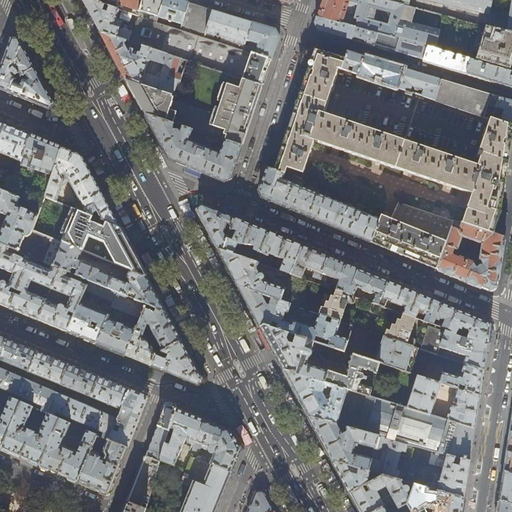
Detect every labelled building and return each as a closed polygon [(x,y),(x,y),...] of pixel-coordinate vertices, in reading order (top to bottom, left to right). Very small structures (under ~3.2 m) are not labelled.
[(164,0),(142,0),(138,15),(133,33),(113,26),(119,9),(115,8),(106,5),(101,4),(101,3),(98,2),(95,1),(90,0),(82,0),(100,33),(187,61),(262,86),(267,73),(271,60),(247,52),(242,50),(226,45),(213,40),(205,37),(178,29),(157,22),(159,16),(164,0)] [(118,0),(105,0),(107,0),(106,5),(115,8),(118,0)] [(142,0),(118,0),(115,8),(119,9),(121,10),(122,5),(134,9),(132,14),(138,15),(142,0)] [(186,3),(174,0),(164,0),(159,16),(180,23),(186,3)] [(349,0),(323,0),(322,4),(318,17),(338,23),(342,24),(349,0)] [(383,0),(363,0),(363,1),(359,0),(355,19),(358,20),(355,28),(356,28),(378,34),(394,39),(397,29),(404,5),(383,0)] [(383,0),(404,5),(409,6),(410,0),(424,0),(509,19),(507,33),(511,33),(511,0),(510,13),(506,12),(508,0),(383,0)] [(213,11),(186,3),(180,23),(178,29),(205,37),(213,11)] [(400,30),(397,29),(394,39),(378,34),(374,47),(384,50),(396,54),(396,53),(400,54),(404,42),(412,44),(419,46),(427,49),(437,14),(413,8),(403,41),(401,40),(402,36),(402,35),(402,34),(401,34),(401,33),(400,30)] [(231,17),(213,11),(205,37),(213,40),(214,35),(228,39),(226,45),(242,50),(245,40),(251,23),(231,17)] [(338,23),(318,17),(317,17),(314,23),(318,30),(331,34),(351,40),(356,28),(355,28),(344,25),(342,31),(339,30),(337,26),(338,23)] [(511,33),(507,33),(456,19),(448,44),(479,53),(476,62),(482,64),(487,65),(499,69),(507,71),(511,58),(511,57),(511,33)] [(275,30),(251,23),(245,40),(258,44),(257,46),(250,44),(247,52),(271,60),(279,37),(275,30)] [(378,34),(356,28),(351,40),(362,44),(374,47),(378,34)] [(187,61),(100,33),(126,79),(152,88),(158,90),(176,96),(187,61)] [(18,39),(11,39),(3,62),(0,69),(0,89),(5,92),(9,93),(13,83),(13,82),(16,80),(13,76),(18,73),(20,78),(24,76),(35,70),(27,55),(18,39)] [(412,44),(404,42),(400,54),(402,55),(417,59),(424,61),(428,49),(427,49),(419,46),(418,50),(411,48),(412,44)] [(431,50),(428,49),(424,61),(424,62),(442,68),(466,75),(471,61),(457,57),(456,62),(451,61),(453,56),(435,51),(431,50)] [(455,84),(441,80),(435,100),(435,101),(490,120),(479,156),(482,157),(478,166),(323,114),(338,69),(342,70),(342,69),(345,59),(328,54),(314,50),(311,60),(304,80),(297,103),(279,155),(274,171),(285,174),(296,179),(302,181),(315,141),(473,195),(464,223),(494,234),(500,215),(501,204),(511,135),(511,126),(500,122),(492,120),(493,115),(499,98),(483,93),(455,84)] [(356,54),(348,52),(345,59),(342,69),(350,72),(350,70),(348,69),(349,66),(355,68),(353,73),(359,75),(364,57),(356,54)] [(382,62),(364,57),(359,75),(372,79),(374,75),(376,76),(377,77),(378,78),(379,79),(380,79),(381,78),(382,77),(385,78),(383,83),(397,87),(402,69),(382,62)] [(476,62),(471,61),(466,75),(479,79),(495,84),(499,69),(487,65),(485,71),(480,70),(482,64),(476,62)] [(420,74),(402,69),(397,87),(410,92),(411,86),(415,87),(415,88),(415,89),(416,90),(417,90),(418,90),(420,90),(420,89),(423,90),(422,93),(420,92),(419,95),(435,100),(441,80),(420,74)] [(507,71),(499,69),(495,84),(508,88),(511,88),(511,79),(509,79),(511,73),(507,71)] [(43,84),(35,70),(24,76),(27,81),(24,81),(22,82),(21,83),(21,84),(21,87),(13,83),(9,93),(31,102),(49,110),(54,104),(43,84)] [(152,88),(126,79),(142,110),(150,112),(156,96),(150,94),(152,88)] [(176,96),(158,90),(156,96),(150,112),(150,115),(193,130),(207,135),(218,138),(225,141),(242,147),(246,135),(250,121),(176,96)] [(511,101),(506,100),(499,98),(493,115),(501,117),(500,122),(511,126),(511,101)] [(193,130),(150,115),(147,114),(145,115),(169,159),(194,169),(224,182),(231,179),(236,165),(242,147),(225,141),(219,154),(188,141),(193,130)] [(7,125),(0,122),(0,156),(1,154),(18,161),(14,173),(18,174),(20,166),(30,135),(7,125)] [(48,142),(30,135),(20,166),(52,179),(62,148),(48,142)] [(82,156),(62,148),(52,179),(49,187),(46,197),(57,201),(63,180),(68,178),(84,209),(83,212),(114,224),(120,227),(97,185),(82,156)] [(0,167),(0,176),(5,179),(1,191),(11,195),(18,174),(14,173),(0,167)] [(274,171),(267,168),(265,173),(259,191),(262,197),(283,206),(317,220),(325,197),(302,187),(304,182),(302,181),(296,179),(294,184),(283,179),(285,174),(274,171)] [(49,187),(18,174),(11,195),(41,207),(46,197),(49,187)] [(0,213),(8,217),(0,236),(0,243),(3,245),(9,248),(44,262),(53,239),(32,231),(41,207),(11,195),(1,191),(0,190),(0,213)] [(57,201),(46,197),(41,207),(32,231),(53,239),(83,251),(112,263),(110,260),(117,257),(120,262),(118,266),(130,271),(148,278),(140,263),(130,246),(126,238),(126,239),(126,238),(106,250),(107,247),(85,238),(92,219),(113,227),(114,224),(83,212),(57,201)] [(357,210),(325,197),(317,220),(344,231),(371,242),(381,219),(362,212),(364,206),(359,205),(357,210)] [(393,220),(382,215),(381,219),(371,242),(401,254),(436,269),(451,224),(452,219),(455,220),(458,214),(443,208),(440,215),(400,203),(393,220)] [(226,227),(231,229),(234,219),(218,212),(202,205),(197,211),(218,250),(223,252),(227,239),(225,233),(226,227)] [(234,219),(231,229),(227,239),(223,252),(233,255),(237,245),(253,248),(253,251),(260,254),(268,233),(255,227),(234,219)] [(459,227),(451,224),(436,269),(462,280),(490,291),(496,288),(500,263),(504,237),(494,234),(464,223),(460,222),(459,227)] [(289,241),(268,233),(260,254),(256,263),(259,264),(261,265),(263,257),(261,257),(262,255),(268,257),(269,255),(284,260),(279,271),(289,274),(290,275),(302,247),(289,241)] [(83,251),(53,239),(44,262),(52,265),(60,269),(67,272),(89,281),(118,293),(147,305),(166,313),(156,293),(148,278),(130,271),(127,278),(120,275),(118,280),(101,273),(101,271),(79,261),(83,251)] [(9,248),(3,245),(0,251),(0,268),(13,274),(9,283),(6,284),(6,283),(5,283),(5,282),(4,282),(3,282),(2,282),(1,282),(0,283),(0,282),(0,304),(9,308),(29,262),(7,253),(9,248)] [(315,252),(302,247),(290,275),(302,279),(307,268),(314,271),(315,273),(313,277),(319,280),(328,257),(315,252)] [(223,252),(218,250),(232,275),(238,287),(269,298),(272,299),(280,301),(284,289),(264,282),(262,279),(263,278),(264,277),(264,276),(263,275),(262,274),(261,274),(260,274),(256,276),(255,274),(259,264),(256,263),(233,255),(223,252)] [(344,264),(328,257),(319,280),(326,282),(328,277),(332,279),(333,278),(339,281),(336,291),(348,295),(358,270),(344,264)] [(60,269),(52,265),(50,271),(29,262),(9,308),(24,314),(38,320),(46,300),(28,293),(27,290),(31,281),(51,290),(60,269)] [(67,272),(60,269),(51,290),(71,298),(67,307),(64,308),(64,307),(63,306),(62,305),(61,305),(60,305),(59,305),(58,306),(54,305),(56,300),(48,296),(46,300),(38,320),(53,326),(67,332),(79,303),(85,290),(87,286),(65,277),(67,272)] [(287,279),(289,274),(279,271),(277,270),(275,275),(287,279)] [(373,276),(358,270),(348,295),(349,295),(354,297),(357,288),(361,289),(362,291),(370,294),(371,293),(375,295),(372,303),(379,305),(388,282),(373,276)] [(118,293),(89,281),(87,286),(85,290),(114,303),(118,293)] [(400,287),(388,282),(379,305),(398,312),(399,308),(391,305),(392,303),(401,307),(401,306),(405,307),(403,314),(409,316),(418,294),(400,287)] [(269,298),(238,287),(249,308),(260,328),(264,326),(314,342),(315,343),(317,337),(331,341),(329,347),(345,353),(349,341),(336,336),(341,322),(330,318),(329,322),(332,323),(331,324),(326,323),(328,317),(320,315),(315,329),(293,322),(292,325),(283,322),(286,312),(289,313),(291,305),(280,301),(272,299),(269,306),(267,305),(269,298)] [(341,322),(349,295),(348,295),(336,291),(334,297),(331,296),(329,303),(326,302),(324,308),(321,307),(319,314),(320,315),(328,317),(330,318),(341,322)] [(147,305),(118,293),(114,303),(112,308),(140,319),(147,305)] [(436,302),(418,294),(409,316),(416,318),(419,310),(423,312),(422,314),(426,315),(424,321),(434,324),(436,319),(439,321),(440,318),(444,320),(441,327),(446,328),(448,329),(457,310),(436,302)] [(96,344),(108,316),(79,303),(67,332),(82,338),(96,344)] [(166,313),(147,305),(140,319),(136,331),(143,333),(147,325),(150,326),(150,327),(158,343),(154,345),(155,347),(158,353),(182,341),(174,327),(166,313)] [(312,319),(314,313),(297,307),(295,313),(312,319)] [(113,310),(111,310),(108,316),(96,344),(112,350),(125,356),(136,331),(130,328),(131,326),(130,324),(122,320),(119,321),(118,324),(111,321),(113,316),(113,310)] [(457,310),(448,329),(457,332),(458,329),(461,331),(462,328),(469,331),(469,332),(468,336),(469,336),(488,343),(488,342),(489,336),(490,331),(490,329),(486,322),(473,317),(457,310)] [(408,344),(416,318),(409,316),(403,314),(401,321),(397,320),(395,327),(391,326),(389,332),(386,331),(384,337),(385,337),(408,344)] [(264,326),(260,328),(272,350),(283,371),(370,397),(379,364),(377,363),(360,357),(345,353),(329,347),(323,345),(320,354),(324,358),(350,367),(350,369),(351,370),(348,379),(307,365),(309,358),(311,358),(312,357),(313,356),(313,355),(313,353),(313,352),(312,351),(314,342),(264,326)] [(360,357),(369,331),(354,326),(349,341),(345,353),(360,357)] [(488,343),(469,336),(467,340),(456,336),(458,332),(457,332),(448,329),(446,328),(445,332),(428,326),(420,349),(437,355),(440,348),(466,357),(463,364),(465,364),(484,371),(486,358),(488,343)] [(143,333),(136,331),(125,356),(137,361),(151,366),(155,355),(158,353),(155,347),(152,348),(151,348),(150,347),(146,340),(141,339),(143,333)] [(405,372),(414,347),(408,344),(385,337),(377,363),(379,364),(405,372)] [(24,347),(7,340),(0,355),(0,360),(5,363),(4,366),(11,369),(12,366),(29,373),(37,352),(24,347)] [(188,352),(182,341),(158,353),(155,355),(151,366),(172,374),(198,385),(202,380),(188,352)] [(54,359),(37,352),(29,373),(41,377),(41,379),(41,381),(51,385),(54,385),(54,383),(60,385),(68,365),(54,359)] [(482,385),(484,371),(465,364),(461,374),(457,373),(456,377),(444,373),(445,369),(428,363),(423,378),(441,384),(457,389),(480,396),(482,385)] [(84,371),(68,365),(60,385),(72,390),(71,392),(72,394),(76,395),(77,394),(78,392),(91,398),(99,377),(84,371)] [(27,379),(0,368),(0,388),(20,397),(27,379)] [(370,397),(283,371),(296,394),(308,417),(391,440),(440,453),(470,461),(472,445),(475,429),(447,420),(431,416),(407,408),(370,397)] [(431,416),(441,384),(423,378),(417,376),(407,408),(431,416)] [(115,384),(99,377),(91,398),(103,403),(102,405),(103,407),(106,408),(108,407),(114,410),(113,413),(117,414),(115,418),(87,406),(80,423),(104,433),(102,437),(108,440),(109,440),(130,390),(115,384)] [(57,393),(27,379),(20,397),(43,407),(41,411),(47,414),(48,414),(57,393)] [(477,413),(480,396),(457,389),(447,420),(475,429),(477,413)] [(139,394),(130,390),(109,440),(128,448),(137,425),(147,399),(147,397),(146,397),(139,394)] [(0,448),(1,449),(21,403),(0,393),(0,448)] [(87,406),(57,393),(48,414),(55,417),(57,413),(80,423),(87,406)] [(33,408),(21,403),(1,449),(22,458),(39,465),(59,419),(55,417),(48,414),(47,414),(39,434),(25,428),(33,408)] [(169,432),(176,409),(172,407),(169,406),(168,406),(167,406),(166,406),(165,407),(159,422),(157,427),(169,432)] [(190,414),(176,409),(169,432),(161,460),(175,466),(186,438),(190,440),(189,442),(192,444),(190,451),(193,452),(205,421),(190,414)] [(511,416),(508,445),(503,472),(511,474),(511,416)] [(333,462),(381,475),(391,440),(308,417),(322,443),(333,462)] [(39,465),(59,474),(77,482),(91,450),(97,435),(59,419),(39,465)] [(220,426),(205,421),(193,452),(191,456),(197,458),(201,447),(208,450),(208,451),(209,452),(210,453),(208,458),(201,456),(199,460),(231,472),(237,458),(241,449),(236,440),(231,431),(220,426)] [(169,432),(157,427),(151,443),(146,457),(160,462),(161,460),(169,432)] [(98,453),(91,450),(77,482),(95,490),(107,495),(109,494),(110,494),(128,448),(109,440),(108,440),(103,452),(103,456),(103,458),(99,456),(100,456),(100,455),(99,454),(98,453)] [(437,465),(440,453),(391,440),(381,475),(383,476),(402,481),(409,483),(410,479),(413,480),(415,472),(397,468),(401,456),(437,465)] [(467,480),(470,461),(440,453),(437,465),(437,466),(443,468),(440,478),(434,477),(433,478),(430,489),(438,491),(464,499),(467,480)] [(186,471),(180,483),(191,488),(181,511),(214,511),(218,504),(227,482),(231,472),(199,460),(197,458),(191,456),(188,462),(185,470),(186,471)] [(160,462),(146,457),(141,468),(133,488),(127,503),(146,509),(160,462)] [(188,462),(182,460),(179,468),(185,470),(188,462)] [(381,475),(333,462),(343,481),(350,494),(365,485),(366,485),(366,484),(367,482),(367,481),(366,480),(369,479),(369,476),(373,477),(375,480),(383,476),(381,475)] [(511,474),(503,472),(501,489),(499,501),(511,504),(511,474)] [(418,473),(415,485),(424,487),(430,489),(433,478),(418,473)] [(402,481),(383,476),(375,480),(365,485),(350,494),(356,505),(359,511),(374,511),(384,507),(378,495),(380,494),(379,491),(378,491),(386,486),(399,509),(407,504),(410,497),(408,493),(409,492),(410,491),(410,489),(409,488),(408,487),(407,486),(406,486),(405,487),(402,481)] [(423,494),(424,487),(415,485),(410,497),(407,504),(411,511),(415,511),(427,504),(438,507),(438,511),(435,511),(434,511),(462,511),(464,499),(438,491),(437,496),(423,494)] [(274,511),(263,491),(256,491),(247,511),(274,511)] [(511,511),(511,504),(499,501),(497,511),(511,511)] [(144,511),(146,509),(127,503),(123,511),(144,511)]
